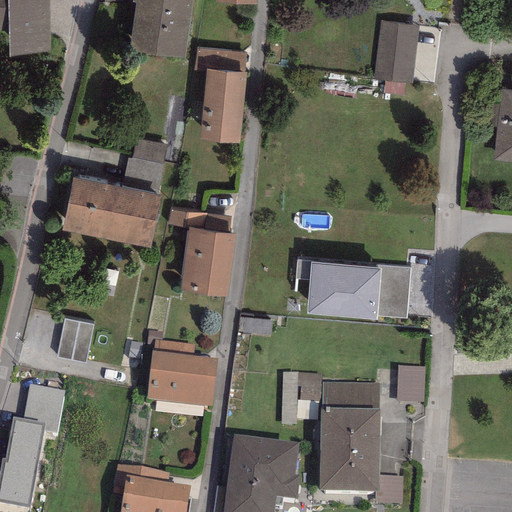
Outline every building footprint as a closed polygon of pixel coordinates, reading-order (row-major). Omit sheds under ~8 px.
[(0,0),(0,31),(6,31),(7,58),(49,52),(48,0),(0,0)] [(131,0),(131,2),(134,3),(127,50),(184,59),(192,0),(131,0)] [(417,26),(380,22),(373,79),(410,84),(417,26)] [(245,53),(195,48),(193,71),(206,72),(206,69),(243,73),(245,53)] [(206,72),(199,139),(238,143),(245,73),(243,73),(206,69),(206,72)] [(511,91),(501,90),(492,161),(511,163),(511,91)] [(166,145),(135,139),(131,159),(127,158),(123,176),(158,183),(166,145)] [(160,196),(71,178),(60,231),(150,248),(160,196)] [(230,218),(169,210),(166,224),(187,230),(187,228),(228,233),(230,218)] [(187,230),(179,292),(225,298),(234,234),(228,233),(187,228),(187,230)] [(294,279),(308,281),(306,313),(375,320),(376,316),(380,269),(375,269),(310,263),(296,261),(294,279)] [(375,265),(375,269),(380,269),(376,316),(405,318),(409,268),(375,265)] [(272,321),(238,317),(236,332),(270,336),(272,321)] [(93,324),(63,318),(55,357),(85,363),(93,324)] [(162,333),(148,331),(146,344),(153,345),(154,340),(161,341),(162,333)] [(161,341),(154,340),(153,345),(152,352),(192,356),(194,344),(161,341)] [(142,343),(129,341),(127,357),(139,359),(142,343)] [(152,352),(151,351),(145,400),(211,407),(216,359),(192,356),(152,352)] [(424,368),(397,366),(395,401),(422,402),(424,368)] [(297,373),(282,373),(280,424),(295,425),(296,400),(297,373)] [(320,374),(297,373),(296,400),(320,401),(320,374)] [(321,409),(319,409),(318,490),(374,491),(378,491),(378,476),(378,409),(378,384),(322,383),(321,409)] [(63,391),(28,385),(22,419),(43,423),(41,431),(56,433),(63,391)] [(22,419),(12,417),(4,459),(1,458),(0,465),(0,502),(28,508),(41,431),(43,423),(22,419)] [(233,434),(222,511),(273,511),(275,496),(296,499),(299,475),(294,475),(298,443),(233,434)] [(126,475),(167,483),(168,474),(117,464),(113,487),(123,489),(126,475)] [(167,483),(126,475),(123,489),(119,511),(184,511),(189,487),(167,483)] [(402,477),(378,476),(378,491),(374,491),(374,504),(401,505),(402,477)]
